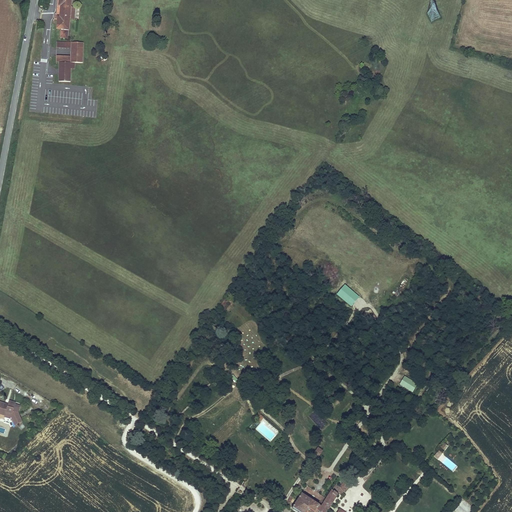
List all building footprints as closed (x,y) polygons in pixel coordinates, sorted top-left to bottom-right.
[(71,7),(71,0),(62,0),(62,6),(61,17),(61,20),(58,20),(57,29),(69,30),(70,19),(71,7)] [(83,63),(84,43),(72,43),(72,62),(83,63)] [(400,385),(413,392),(418,382),(404,376),(400,385)] [(9,405),(0,402),(0,414),(6,416),(11,417),(11,416),(15,425),(22,422),(18,413),(20,407),(15,405),(16,403),(10,401),(9,405)] [(322,451),(318,448),(313,456),(317,459),(322,451)] [(434,456),(438,459),(442,453),(439,450),(434,456)] [(326,511),(338,494),(332,490),(322,506),(302,494),(292,510),(294,511),(326,511)]
